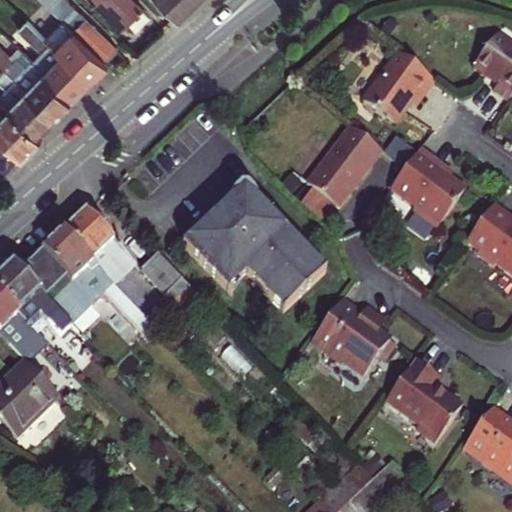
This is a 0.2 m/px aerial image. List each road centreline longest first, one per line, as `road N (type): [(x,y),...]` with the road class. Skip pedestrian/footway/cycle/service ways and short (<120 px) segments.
road 1 (secondary): [(184,55),(0,216)]
road 2 (residential): [(356,248),(374,276),(511,368)]
